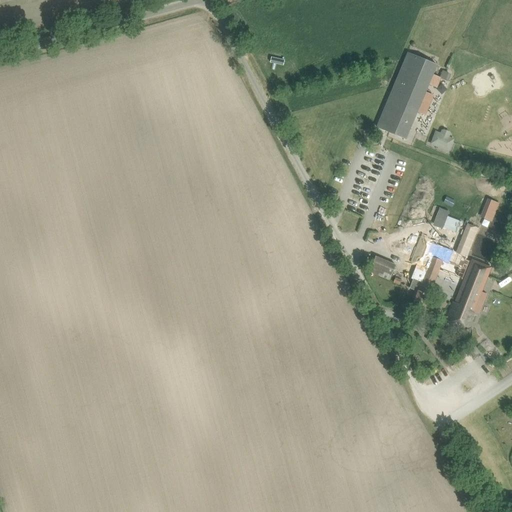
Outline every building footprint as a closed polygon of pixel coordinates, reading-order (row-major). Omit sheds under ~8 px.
[(377,127),(406,139),(437,65),(408,53),(377,127)] [(442,70),(439,77),(446,80),(449,73),(442,70)] [(448,136),(450,132),(437,126),(430,144),(447,151),(453,138),(448,136)] [(438,209),(432,227),(440,230),(447,213),(438,209)] [(416,282),(432,288),(439,271),(462,281),(466,271),(460,269),(468,246),(460,243),(454,258),(445,254),(442,261),(435,258),(438,251),(430,247),(416,282)] [(368,272),(389,281),(395,265),(375,256),(368,272)] [(454,302),(452,301),(445,319),(462,325),(465,317),(468,318),(476,298),(482,300),(485,292),(479,290),(487,269),(481,266),(482,263),(470,259),(466,271),(462,281),(454,302)] [(432,288),(416,282),(415,283),(419,285),(418,288),(420,289),(419,291),(416,290),(412,299),(415,299),(412,307),(422,311),(426,302),(432,288)] [(479,341),(487,350),(494,344),(485,335),(479,341)] [(464,354),(470,350),(467,346),(461,350),(464,354)]
